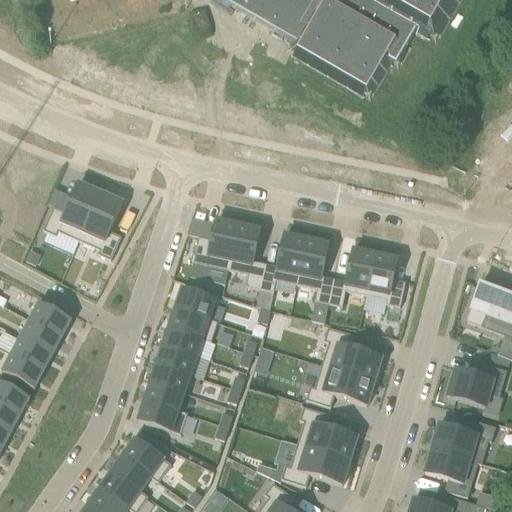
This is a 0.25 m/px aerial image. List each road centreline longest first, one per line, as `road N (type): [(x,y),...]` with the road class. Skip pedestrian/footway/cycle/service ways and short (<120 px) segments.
road 1 (residential): [(41,511),(98,425),(185,164)]
road 2 (residential): [(454,222),(367,511)]
road 3 (residential): [(454,222),(185,164)]
road 4 (residential): [(185,164),(0,97)]
